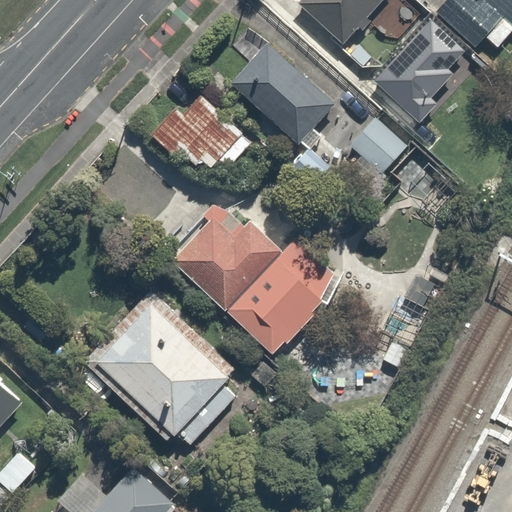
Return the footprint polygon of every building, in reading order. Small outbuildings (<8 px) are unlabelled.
[(298,0),(338,40),(377,0),(298,0)] [(497,44),(511,27),(511,18),(492,0),(440,0),(434,8),(475,45),(486,33),(497,44)] [(267,39),(229,78),(293,139),(330,101),(267,39)] [(444,94),(413,65),(384,96),(416,125),(444,94)] [(196,163),(199,160),(207,168),(217,157),(225,164),(251,136),(201,89),(184,107),(177,100),(150,128),(178,154),(182,150),(196,163)] [(406,141),(375,113),(350,140),(382,168),(406,141)] [(237,232),(212,211),(170,261),(266,342),(318,281),(277,247),(279,244),(249,219),(237,232)] [(187,442),(247,381),(153,287),(83,357),(166,439),(175,430),(187,442)] [(431,308),(395,287),(388,299),(391,300),(377,325),(410,344),(431,308)] [(0,413),(17,396),(0,379),(0,413)] [(55,496),(74,511),(164,511),(174,500),(131,464),(108,491),(80,467),(55,496)]
